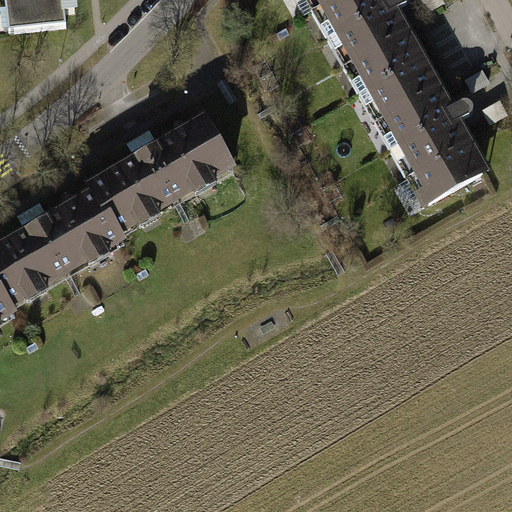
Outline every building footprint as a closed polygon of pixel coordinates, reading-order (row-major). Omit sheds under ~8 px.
[(5,0),(10,36),(69,29),(65,0),(5,0)] [(403,0),(330,0),(382,92),(438,61),(403,0)] [(438,61),(382,92),(445,203),(501,172),(438,61)] [(92,191),(121,238),(237,167),(206,117),(90,188),(92,191)] [(0,248),(0,292),(12,313),(124,243),(121,238),(92,191),(0,248)] [(0,323),(14,315),(12,313),(0,292),(0,323)]
